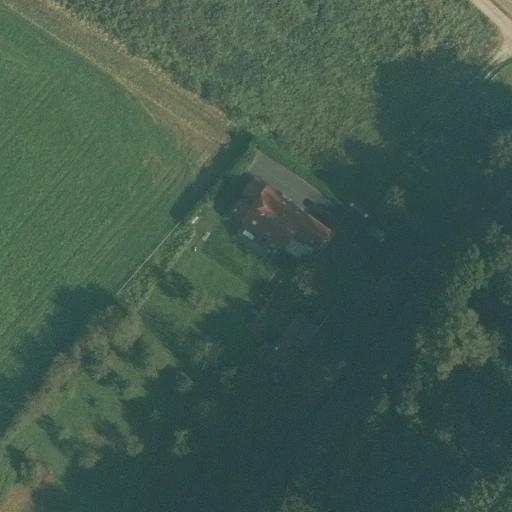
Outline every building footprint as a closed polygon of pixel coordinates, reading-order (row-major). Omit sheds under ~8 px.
[(238,205),(250,213),(264,194),(252,185),(238,205)] [(264,194),(250,213),(242,225),(270,244),(277,234),(291,243),(295,238),(305,222),(264,194)] [(231,216),(242,225),(250,213),(238,205),(231,216)] [(295,238),(318,254),(329,238),(305,222),(295,238)] [(284,253),(291,243),(277,234),(270,244),(284,253)] [(305,348),(317,331),(295,315),(282,332),(305,348)]
